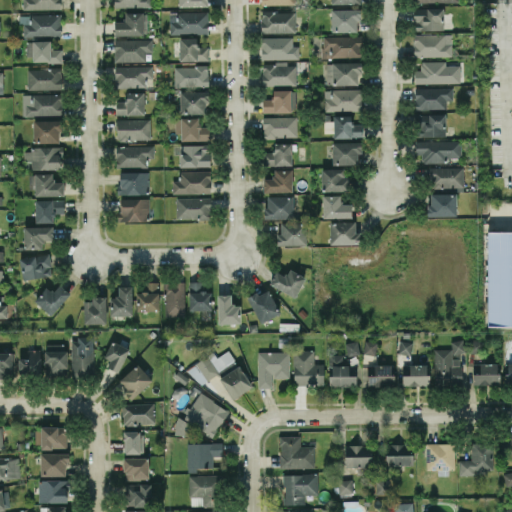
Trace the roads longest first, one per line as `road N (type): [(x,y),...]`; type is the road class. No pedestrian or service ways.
road 1 (residential): [(85,0),(91,257)]
road 2 (residential): [(234,0),(237,255)]
road 3 (residential): [(511,414),(278,416),(258,425)]
road 4 (residential): [(386,0),(388,193)]
road 5 (residential): [(91,257),(237,255)]
